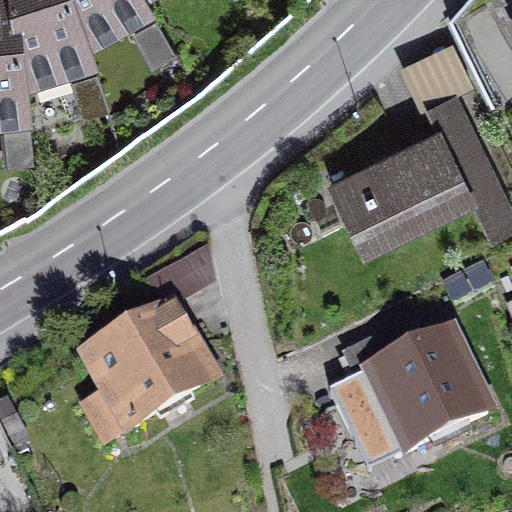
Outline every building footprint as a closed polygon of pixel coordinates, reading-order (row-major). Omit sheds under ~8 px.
[(0,0),(0,112),(26,109),(24,75),(12,0),(0,0)] [(91,52),(84,36),(71,0),(12,0),(24,75),(91,52)] [(147,3),(145,0),(71,0),(84,36),(147,3)] [(438,139),(328,188),(362,264),(473,214),(489,251),(511,240),(511,217),(460,103),(428,117),(438,139)] [(169,310),(89,358),(131,429),(211,381),(169,310)] [(452,328),(325,387),(353,446),(365,440),(379,470),(493,417),(452,328)]
